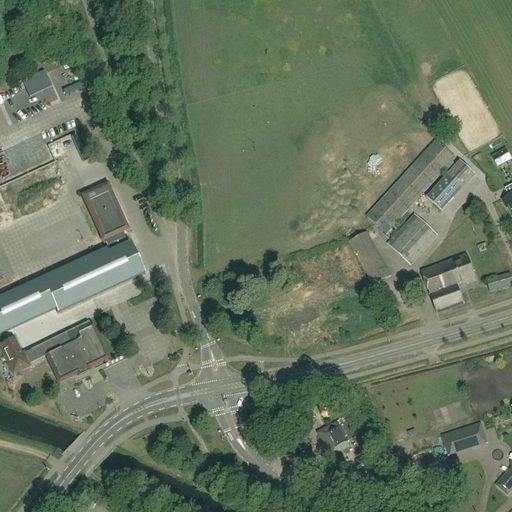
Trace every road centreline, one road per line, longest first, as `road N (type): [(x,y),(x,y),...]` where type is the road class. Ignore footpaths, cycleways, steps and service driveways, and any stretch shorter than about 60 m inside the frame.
road 1 (tertiary): [(207,341),(185,279),(149,0)]
road 2 (secondary): [(305,373),(511,317)]
road 3 (secondary): [(41,511),(108,430),(136,412)]
